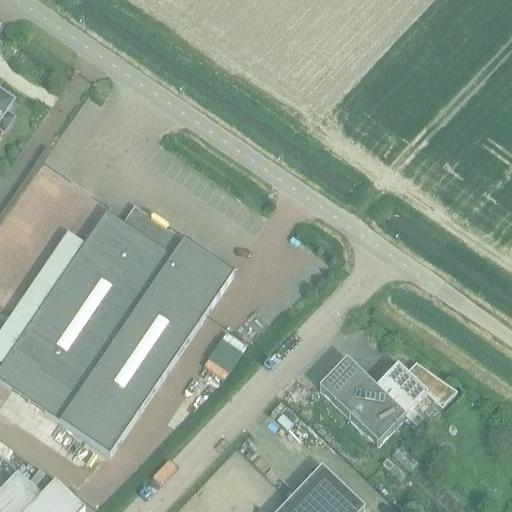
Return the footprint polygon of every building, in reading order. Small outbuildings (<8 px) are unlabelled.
[(0,131),(3,133),(12,120),(6,116),(11,108),(0,100),(0,85),(0,84),(0,131)] [(233,278),(183,244),(134,210),(122,227),(106,216),(0,371),(0,385),(109,460),(233,278)] [(375,392),(346,364),(319,393),(378,450),(405,421),(416,430),(423,423),(412,413),(427,399),(441,413),(456,396),(415,368),(406,377),(397,369),(375,392)] [(146,455),(163,439),(157,432),(140,448),(146,455)] [(0,459),(2,461),(15,446),(0,433),(0,459)] [(398,449),(416,465),(421,459),(404,443),(398,449)] [(364,511),(321,471),(282,511),(364,511)] [(83,511),(55,485),(41,499),(28,511),(83,511)]
